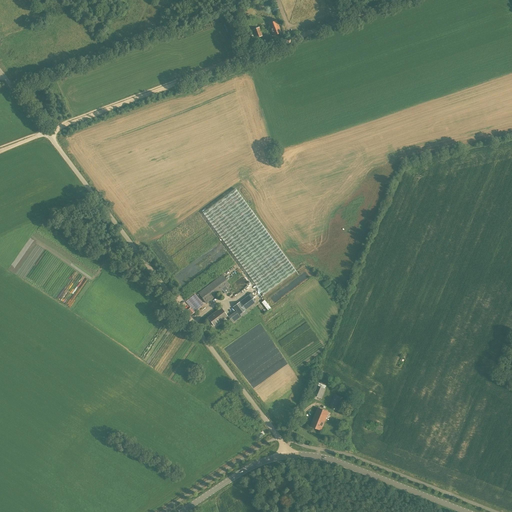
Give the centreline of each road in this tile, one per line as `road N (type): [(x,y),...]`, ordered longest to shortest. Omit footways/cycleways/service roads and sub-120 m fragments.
road 1 (unclassified): [(287,455),(0,69)]
road 2 (track): [(0,150),(342,22)]
road 3 (secondary): [(287,455),(346,464),(468,511)]
road 4 (secondary): [(181,511),(241,472),(287,455)]
